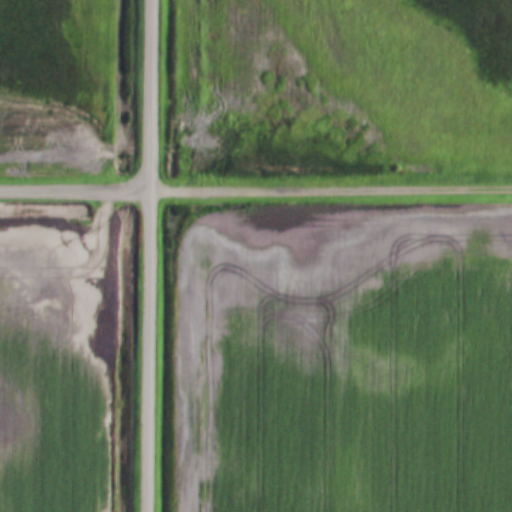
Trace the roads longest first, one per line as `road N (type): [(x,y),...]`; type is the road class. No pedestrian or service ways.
road 1 (residential): [(151,511),(156,0)]
road 2 (track): [(511,189),(155,191)]
road 3 (residential): [(155,191),(0,191)]
